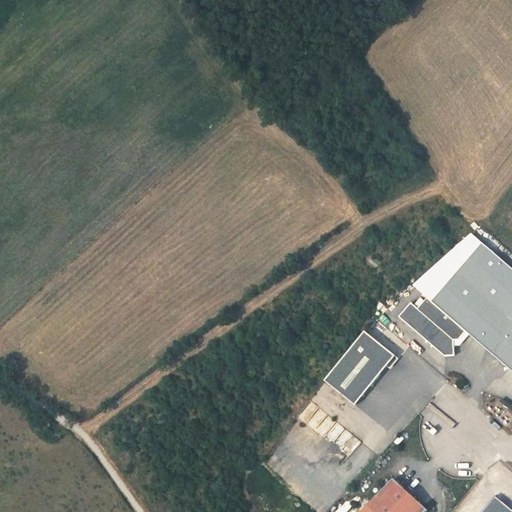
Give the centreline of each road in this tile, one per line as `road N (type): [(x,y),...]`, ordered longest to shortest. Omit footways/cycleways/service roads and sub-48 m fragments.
road 1 (track): [(83,430),(353,230),(441,175)]
road 2 (track): [(0,378),(83,430),(139,511)]
